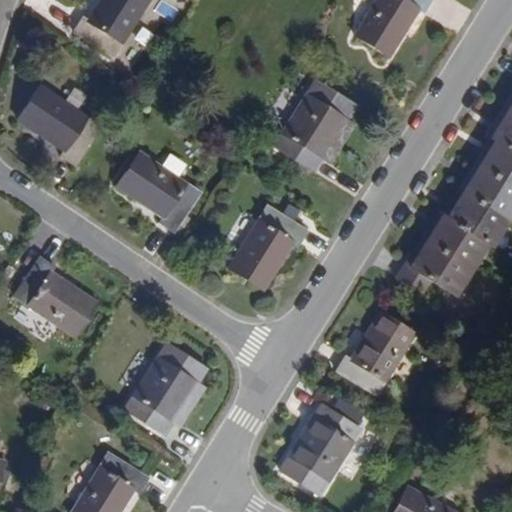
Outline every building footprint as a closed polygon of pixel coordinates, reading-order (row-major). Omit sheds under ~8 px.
[(158,0),(101,0),(77,39),(99,53),(105,43),(123,55),(158,0)] [(428,38),(436,23),(395,0),(391,0),(358,62),(391,81),(420,32),(428,38)] [(108,128),(45,85),(19,124),(81,167),(108,128)] [(349,141),(357,125),(318,102),(277,172),(316,195),(324,181),(325,181),(349,141)] [(511,113),(504,125),(487,154),(492,157),(511,168),(511,113)] [(333,186),(356,146),(349,141),(325,181),(333,186)] [(205,196),(144,152),(114,192),(176,237),(205,196)] [(511,168),(492,157),(478,182),(462,209),(446,236),(485,259),(492,263),(508,236),(511,229),(511,168)] [(302,253),(312,237),(271,213),(232,276),(266,297),(295,249),(302,253)] [(441,233),(424,260),(409,286),(404,283),(395,297),(420,312),(429,298),(454,312),(469,287),(485,259),(446,236),(441,233)] [(57,303),(62,294),(47,284),(20,325),(81,366),(102,334),(57,303)] [(384,414),(419,351),(384,331),(357,378),(348,373),(339,389),(384,414)] [(207,403),(215,388),(172,365),(133,437),(176,461),(184,446),(186,446),(209,404),(207,403)] [(192,450),(215,408),(209,404),(186,446),(192,450)] [(329,511),(332,511),(367,448),(328,426),(320,439),(316,437),(293,477),(297,480),(291,491),(329,511)] [(161,511),(163,509),(120,481),(98,511),(161,511)] [(437,511),(398,491),(388,511),(437,511)]
